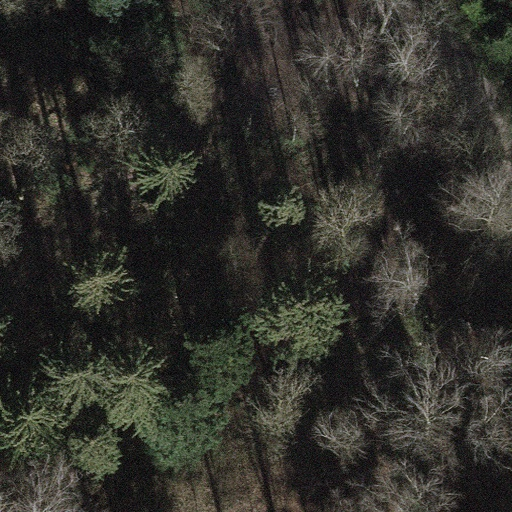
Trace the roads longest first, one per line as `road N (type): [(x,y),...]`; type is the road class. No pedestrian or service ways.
road 1 (track): [(511,146),(445,0)]
road 2 (track): [(409,0),(267,68)]
